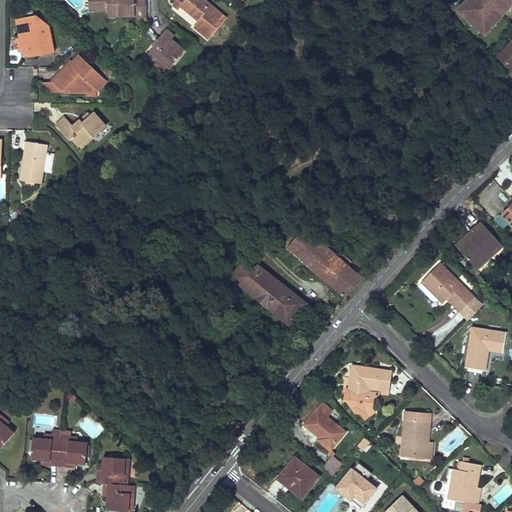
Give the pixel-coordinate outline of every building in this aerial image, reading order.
[(107,10),(107,16),(135,15),(135,30),(147,18),(146,0),(88,0),(89,10),(99,10),(98,1),(107,1),(107,10)] [(227,18),(204,0),(176,0),(173,4),(179,9),(181,6),(193,16),(198,21),(196,24),(194,27),(209,39),(227,18)] [(486,33),(511,2),(511,0),(466,0),(458,9),(486,33)] [(98,1),(99,10),(107,10),(107,1),(98,1)] [(39,55),(55,52),(50,26),(38,28),(36,15),(17,19),(21,38),(24,38),(27,50),(31,51),(38,50),(39,55)] [(170,67),(184,51),(171,40),(174,36),(166,29),(158,39),(159,40),(160,41),(158,44),(157,43),(147,55),(154,60),(157,57),(170,67)] [(24,38),(21,38),(18,39),(20,51),(32,57),(39,55),(38,50),(31,51),(27,50),(24,38)] [(511,41),(498,57),(511,69),(511,41)] [(97,91),(107,81),(79,54),(71,63),(53,82),(62,91),(85,91),(91,85),(97,91)] [(51,80),(53,82),(71,63),(69,61),(51,80)] [(52,90),(62,91),(53,82),(42,81),(52,90)] [(94,96),(94,94),(97,91),(91,85),(85,91),(85,96),(94,96)] [(106,126),(94,112),(91,115),(83,122),(80,119),(72,126),(64,116),(56,124),(70,139),(72,138),(79,145),(91,134),(94,136),(106,126)] [(83,122),(91,115),(88,112),(80,119),(83,122)] [(94,136),(91,134),(79,145),(81,148),(94,136)] [(46,153),(48,144),(29,141),(26,164),(23,163),(20,180),(25,181),(34,182),(35,182),(41,183),(43,170),(46,153)] [(46,153),(43,170),(51,171),(54,154),(46,153)] [(510,206),(502,214),(511,224),(511,205),(511,207),(510,206)] [(481,221),(472,230),(475,233),(471,236),(468,233),(460,241),(465,246),(460,251),(474,266),(491,251),(494,254),(503,246),(481,221)] [(347,297),(362,278),(304,228),(287,247),(347,297)] [(460,241),(455,245),(460,251),(465,246),(460,241)] [(491,251),(474,266),(477,269),(494,254),(491,251)] [(292,322),(306,303),(246,256),(231,274),(232,279),(289,325),(292,322)] [(439,264),(422,281),(444,302),(448,298),(454,292),(460,298),(454,304),(461,311),(474,298),(439,264)] [(454,292),(448,298),(454,304),(460,298),(454,292)] [(473,328),(467,367),(485,370),(488,349),(503,352),(506,334),(473,328)] [(353,366),(350,388),(346,388),(344,400),(346,400),(352,408),(356,408),(356,411),(360,412),(365,419),(375,412),(372,408),(369,404),(369,402),(367,401),(369,387),(389,390),(392,372),(353,366)] [(389,390),(369,387),(367,401),(369,402),(369,404),(372,408),(374,398),(379,394),(389,395),(389,390)] [(324,394),(318,388),(313,392),(320,399),(324,394)] [(323,402),(321,404),(331,413),(333,410),(323,402)] [(321,404),(307,420),(313,425),(310,428),(320,437),(324,440),(322,442),(331,450),(345,432),(327,416),(331,413),(321,404)] [(406,411),(402,456),(426,458),(428,443),(430,413),(406,411)] [(0,414),(0,420),(6,425),(9,422),(0,414)] [(0,447),(1,448),(14,432),(6,425),(0,420),(0,447)] [(58,460),(60,442),(61,434),(52,434),(44,433),(44,437),(33,436),(31,457),(41,458),(42,454),(50,455),(50,459),(58,460)] [(60,442),(58,460),(67,461),(67,456),(76,457),(75,461),(76,461),(86,462),(88,441),(77,440),(68,440),(69,435),(61,434),(60,442)] [(50,459),(50,455),(42,454),(41,458),(41,463),(58,464),(58,460),(50,459)] [(333,455),(324,467),(333,475),(343,463),(333,455)] [(76,457),(67,456),(67,461),(58,460),(58,464),(75,466),(76,461),(75,461),(76,457)] [(125,458),(103,456),(102,469),(101,482),(104,483),(120,484),(121,476),(128,477),(129,467),(124,467),(125,458)] [(295,457),(278,478),(302,498),(319,476),(295,457)] [(463,457),(462,463),(460,470),(457,469),(454,468),(448,498),(456,500),(464,502),(462,511),(465,511),(479,511),(481,505),(477,504),(473,503),(476,488),(480,464),(469,462),(469,458),(463,457)] [(360,463),(354,470),(366,479),(372,472),(360,463)] [(365,503),(377,488),(366,479),(354,470),(352,468),(337,487),(351,499),(355,494),(365,503)] [(419,475),(413,482),(417,487),(424,480),(419,475)] [(127,485),(128,477),(121,476),(120,484),(123,484),(127,485)] [(103,496),(102,509),(124,511),(125,502),(129,502),(130,493),(122,492),(123,484),(120,484),(104,483),(103,496)] [(122,492),(130,493),(130,485),(127,485),(123,484),(122,492)] [(365,503),(355,494),(351,499),(361,507),(365,503)] [(418,511),(402,495),(384,511),(418,511)] [(464,502),(456,500),(454,510),(462,511),(464,502)]
